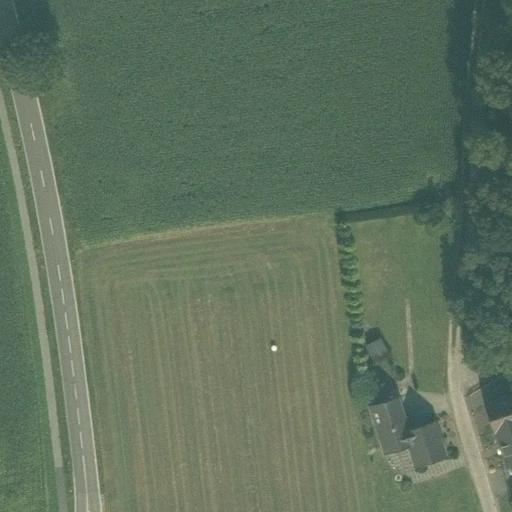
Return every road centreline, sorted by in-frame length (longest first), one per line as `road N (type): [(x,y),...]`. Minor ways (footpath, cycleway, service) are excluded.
road 1 (tertiary): [(85,511),(62,299),(0,2)]
road 2 (track): [(481,0),(452,387)]
road 3 (residential): [(487,511),(452,387)]
